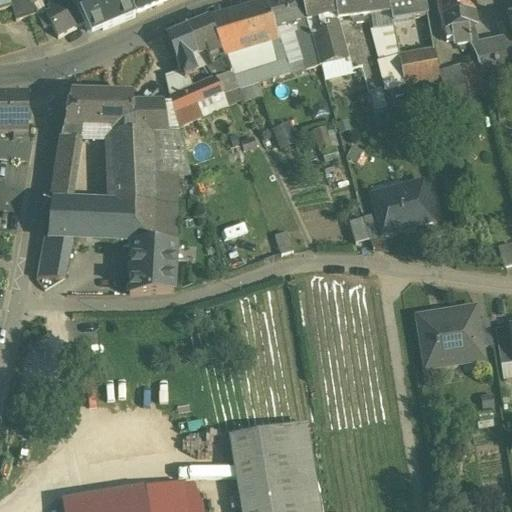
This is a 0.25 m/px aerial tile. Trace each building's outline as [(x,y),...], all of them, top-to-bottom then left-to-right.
[(28,0),(11,5),(14,17),(34,10),(31,5),(28,0)] [(65,0),(53,7),(48,9),(51,14),(40,20),(44,29),(51,25),(58,38),(83,24),(67,0),(65,0)] [(90,36),(136,16),(128,0),(67,0),(83,24),(90,36)] [(128,0),(136,16),(173,0),(128,0)] [(299,0),(272,0),(265,2),(275,31),(296,25),(306,23),(299,0)] [(332,0),(299,0),(306,23),(327,18),(337,15),(332,0)] [(386,0),(332,0),(337,15),(338,20),(390,13),(390,11),(389,11),(386,0)] [(424,0),(386,0),(389,11),(390,11),(410,7),(425,5),(424,0)] [(471,0),(464,0),(440,4),(443,19),(473,14),(471,0)] [(265,2),(206,19),(223,56),(271,42),(278,40),(275,31),(265,2)] [(425,5),(410,7),(412,20),(418,19),(427,17),(425,5)] [(473,14),(443,19),(446,42),(454,40),(457,47),(471,45),(468,31),(475,29),(473,14)] [(327,18),(306,23),(310,36),(322,32),(323,33),(330,32),(327,18)] [(206,19),(186,27),(197,54),(206,50),(212,64),(211,65),(221,80),(231,74),(223,56),(206,19)] [(306,23),(296,25),(298,33),(295,34),(297,42),(310,38),(310,36),(306,23)] [(186,27),(166,36),(180,71),(183,78),(186,76),(196,72),(190,57),(197,54),(186,27)] [(393,27),(371,30),(380,62),(399,57),(393,27)] [(475,29),(468,31),(471,45),(478,44),(475,29)] [(322,32),(310,36),(310,38),(313,48),(326,45),(323,33),(322,32)] [(511,40),(511,37),(490,41),(492,50),(499,82),(511,79),(511,40)] [(310,38),(297,42),(303,62),(316,58),(313,48),(310,38)] [(278,40),(271,42),(275,54),(282,51),(278,40)] [(478,44),(471,45),(474,54),(492,50),(490,41),(478,44)] [(326,45),(313,48),(316,58),(319,68),(332,64),(326,45)] [(492,50),(474,54),(482,85),(499,82),(492,50)] [(434,52),(399,58),(404,85),(439,80),(438,73),(434,52)] [(380,62),(376,63),(383,93),(404,86),(404,85),(399,58),(399,57),(380,62)] [(286,62),(233,78),(238,89),(239,90),(291,75),(286,62)] [(472,66),(438,73),(439,80),(440,79),(448,103),(474,96),(474,95),(479,93),(476,84),(472,66)] [(183,78),(180,71),(177,73),(180,81),(187,78),(186,76),(183,78)] [(221,80),(216,83),(221,89),(223,95),(238,89),(233,78),(231,74),(221,80)] [(216,83),(214,80),(169,99),(171,106),(173,118),(197,108),(223,96),(223,95),(221,89),(216,83)] [(370,94),(375,113),(385,110),(381,92),(370,94)] [(133,97),(71,95),(63,131),(77,132),(77,131),(112,132),(112,136),(132,136),(133,107),(133,97)] [(12,101),(12,97),(0,97),(0,133),(13,134),(13,139),(28,139),(28,101),(12,101)] [(171,106),(159,107),(164,134),(178,134),(177,130),(173,118),(171,106)] [(159,107),(133,107),(132,136),(152,135),(164,134),(159,107)] [(197,108),(173,118),(177,130),(201,120),(197,108)] [(271,133),(280,152),(297,144),(289,125),(271,133)] [(324,129),(312,133),(319,154),(331,150),(324,129)] [(77,132),(63,131),(62,137),(52,202),(68,203),(76,139),(77,132)] [(164,134),(152,135),(155,195),(155,207),(153,245),(176,247),(178,176),(190,177),(178,134),(164,134)] [(132,136),(112,136),(111,137),(114,194),(134,195),(155,195),(152,135),(132,136)] [(249,142),(241,145),(244,152),(251,149),(249,142)] [(395,195),(372,201),(376,218),(382,236),(382,235),(383,239),(433,225),(422,185),(395,193),(395,195)] [(114,206),(102,205),(68,203),(52,202),(47,239),(47,240),(73,242),(101,243),(132,244),(133,244),(135,207),(134,195),(114,194),(114,206)] [(155,207),(155,195),(134,195),(135,207),(133,244),(153,245),(155,207)] [(376,218),(363,221),(369,243),(383,239),(382,235),(382,236),(376,218)] [(363,221),(349,225),(355,247),(369,243),(363,221)] [(286,235),(274,239),(281,258),(293,255),(286,235)] [(73,242),(47,240),(47,239),(44,239),(36,280),(58,281),(65,278),(73,242)] [(133,244),(132,244),(129,298),(173,294),(176,247),(153,245),(133,244)] [(511,250),(511,247),(498,250),(504,270),(511,268),(511,250)] [(450,315),(446,320),(435,321),(434,318),(417,321),(421,347),(425,372),(461,366),(460,356),(481,352),(481,350),(476,324),(475,315),(461,317),(457,314),(450,315)] [(488,322),(476,324),(481,350),(493,348),(488,322)] [(508,330),(494,332),(497,351),(511,349),(508,330)] [(511,354),(511,349),(497,351),(500,368),(511,365),(511,354)] [(320,511),(305,427),(228,440),(240,511),(320,511)] [(181,485),(144,490),(147,511),(201,511),(200,497),(181,485)] [(147,511),(144,490),(63,503),(64,511),(147,511)]
